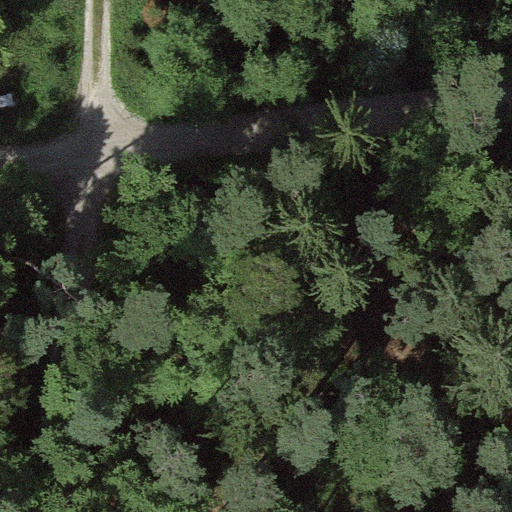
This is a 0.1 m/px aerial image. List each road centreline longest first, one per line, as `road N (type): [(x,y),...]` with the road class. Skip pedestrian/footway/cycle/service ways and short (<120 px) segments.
road 1 (track): [(109,0),(107,161),(16,511)]
road 2 (track): [(511,108),(0,175)]
